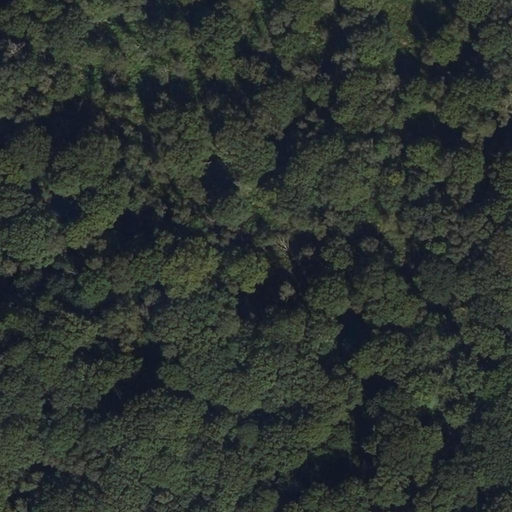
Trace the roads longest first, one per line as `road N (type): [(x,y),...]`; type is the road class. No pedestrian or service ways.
road 1 (track): [(248,511),(0,331)]
road 2 (track): [(511,286),(359,511)]
